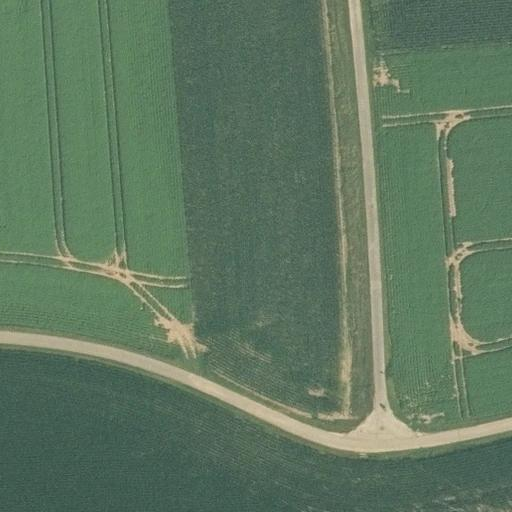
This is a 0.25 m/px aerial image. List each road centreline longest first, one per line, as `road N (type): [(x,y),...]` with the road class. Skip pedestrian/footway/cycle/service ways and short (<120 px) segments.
road 1 (unclassified): [(384,444),(355,0)]
road 2 (unclassified): [(0,338),(149,365),(332,441),(384,444)]
road 3 (unclassified): [(384,444),(511,423)]
